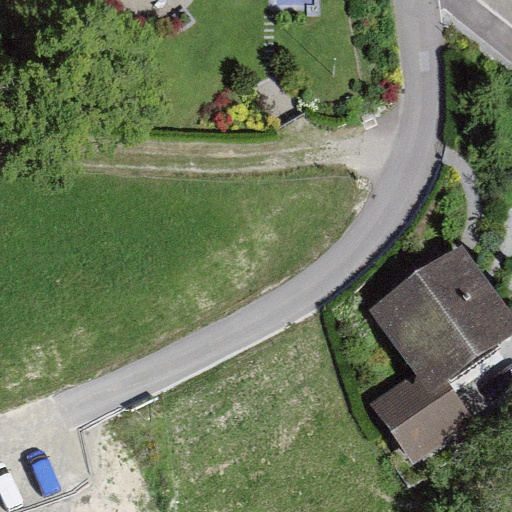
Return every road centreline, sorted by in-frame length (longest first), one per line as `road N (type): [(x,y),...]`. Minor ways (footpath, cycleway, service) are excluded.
road 1 (track): [(390,223),(320,290),(228,346),(0,439)]
road 2 (track): [(415,154),(0,158)]
road 3 (residential): [(409,0),(415,154),(390,223)]
